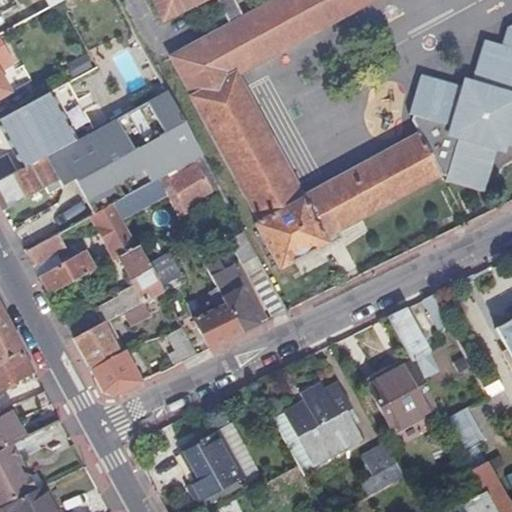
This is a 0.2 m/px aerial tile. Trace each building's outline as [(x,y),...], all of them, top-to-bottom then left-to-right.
[(50,10),(44,0),(22,0),(32,19),(50,10)] [(44,0),(50,10),(61,4),(67,0),(44,0)] [(442,178),(419,137),(303,199),(236,77),(376,0),(279,0),(244,20),(239,7),(235,9),(231,0),(157,0),(165,15),(197,0),(216,0),(229,28),(172,58),(194,98),(193,98),(260,222),(256,225),(280,270),(328,245),(328,247),(335,243),(341,240),(339,233),(442,178)] [(0,36),(22,25),(17,15),(0,24),(0,36)] [(419,137),(442,178),(447,179),(446,184),(484,194),(496,150),(504,152),(507,144),(511,145),(511,41),(508,52),(491,46),(476,88),(468,85),(465,94),(421,79),(410,115),(414,117),(412,123),(419,137)] [(0,72),(12,66),(0,44),(0,99),(10,94),(0,76),(0,72)] [(203,157),(168,92),(76,143),(45,159),(61,189),(75,183),(93,216),(114,205),(158,181),(203,157)] [(76,143),(49,93),(0,119),(0,128),(24,171),(45,159),(76,143)] [(45,159),(24,171),(0,183),(0,206),(2,211),(43,189),(48,197),(61,189),(45,159)] [(212,194),(196,167),(169,182),(184,209),(212,194)] [(158,181),(114,205),(121,218),(165,194),(158,181)] [(114,205),(93,216),(91,217),(111,254),(99,261),(94,250),(85,254),(85,252),(39,278),(49,297),(58,293),(119,260),(138,249),(121,218),(114,205)] [(56,236),(25,253),(33,268),(65,252),(56,236)] [(148,268),(138,249),(119,260),(139,297),(125,305),(122,301),(92,318),(93,321),(69,334),(74,342),(103,326),(114,320),(140,305),(163,293),(160,289),(148,268)] [(168,257),(148,268),(160,289),(180,279),(168,257)] [(264,270),(262,266),(256,270),(258,274),(264,270)] [(224,344),(241,335),(222,299),(217,290),(210,294),(218,310),(195,322),(210,351),(224,344)] [(241,335),(259,326),(241,290),(222,299),(241,335)] [(58,293),(49,297),(52,303),(60,298),(58,293)] [(433,296),(423,301),(437,327),(447,322),(433,296)] [(0,363),(24,350),(9,322),(0,305),(0,363)] [(140,305),(114,320),(118,328),(145,314),(140,305)] [(407,309),(388,318),(412,362),(429,354),(430,353),(407,309)] [(511,321),(496,330),(511,360),(511,321)] [(447,322),(437,327),(440,331),(449,326),(447,322)] [(103,326),(74,342),(90,372),(102,394),(114,397),(142,384),(125,352),(119,355),(115,347),(120,344),(117,339),(112,342),(103,326)] [(183,364),(197,357),(182,329),(168,337),(183,364)] [(0,392),(36,372),(24,350),(0,363),(0,392)] [(429,354),(412,362),(422,381),(439,371),(429,354)] [(422,381),(412,362),(367,385),(391,432),(436,408),(422,381)] [(151,372),(154,379),(160,376),(155,369),(151,372)] [(326,397),(340,389),(336,382),(322,390),(326,397)] [(298,468),(302,475),(362,443),(346,413),(352,410),(340,389),(326,397),(322,390),(318,383),(298,394),(302,401),(281,412),(281,415),(272,420),(298,468)] [(485,392),(487,398),(488,399),(493,396),(490,389),(485,392)] [(0,450),(13,444),(25,438),(10,407),(0,411),(0,450)] [(492,511),(511,511),(484,465),(478,468),(460,434),(475,425),(467,408),(443,421),(482,495),(492,511)] [(218,433),(219,433),(244,480),(258,472),(232,425),(218,433)] [(244,480),(219,433),(182,453),(197,482),(189,488),(198,505),(215,496),(219,501),(241,489),(238,483),(244,480)] [(0,508),(36,491),(28,476),(21,473),(16,462),(21,460),(13,444),(0,450),(0,508)] [(362,484),(369,498),(403,479),(386,446),(362,458),(373,479),(362,484)] [(21,473),(28,476),(21,460),(16,462),(21,473)] [(54,511),(42,488),(36,491),(0,508),(0,511),(54,511)] [(465,511),(492,511),(482,495),(461,505),(465,511)]
